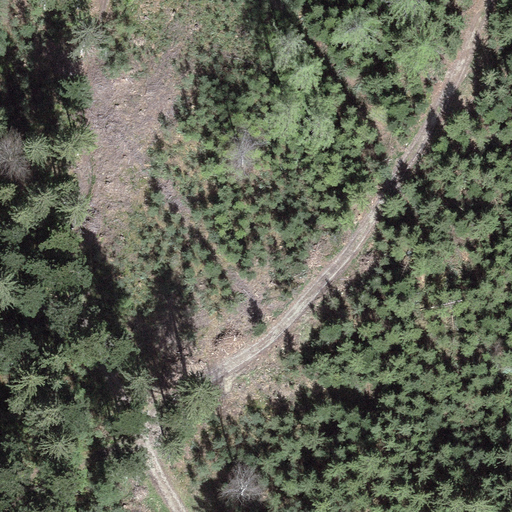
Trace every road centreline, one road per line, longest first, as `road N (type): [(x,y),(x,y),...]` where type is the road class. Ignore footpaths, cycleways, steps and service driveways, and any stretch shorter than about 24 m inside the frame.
road 1 (track): [(488,0),(435,133),(323,279),(126,433),(50,511)]
road 2 (track): [(0,292),(59,320),(178,511)]
